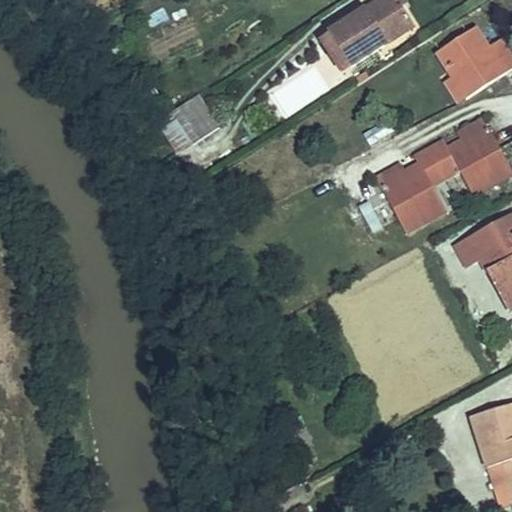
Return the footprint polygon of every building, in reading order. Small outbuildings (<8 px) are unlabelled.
[(395,7),(390,0),(381,0),(320,40),(332,57),(339,52),(350,69),(413,28),(400,8),(398,5),(395,7)] [(402,0),(390,0),(395,7),(398,5),(400,8),(406,5),(402,0)] [(452,79),(466,100),(511,69),(511,57),(501,40),(488,49),(475,29),(436,54),(452,79)] [(339,52),(332,57),(342,74),(350,69),(339,52)] [(458,105),(466,100),(452,79),(444,83),(458,105)] [(219,128),(198,97),(171,115),(176,122),(191,143),(192,146),(219,128)] [(396,132),(389,120),(363,135),(370,147),(396,132)] [(175,154),(191,143),(176,122),(162,131),(175,154)] [(461,143),(486,129),(482,122),(457,136),(461,143)] [(443,143),(429,151),(445,179),(458,172),(473,198),(511,176),(511,174),(486,129),(461,143),(447,150),(443,143)] [(445,179),(429,151),(415,159),(419,166),(406,173),(380,188),(406,235),(446,213),(431,187),(445,179)] [(376,181),(380,188),(406,173),(402,166),(376,181)] [(511,230),(507,221),(455,249),(466,269),(481,260),(509,311),(511,309),(511,230)] [(511,416),(509,406),(471,418),(488,471),(502,478),(511,506),(511,505),(511,416)] [(286,435),(306,429),(302,417),(282,424),(286,435)] [(306,429),(286,435),(292,453),(312,446),(306,429)] [(312,446),(292,453),(297,465),(316,459),(312,446)] [(502,478),(488,471),(500,509),(511,506),(502,478)] [(278,511),(308,496),(300,483),(246,511),(278,511)]
